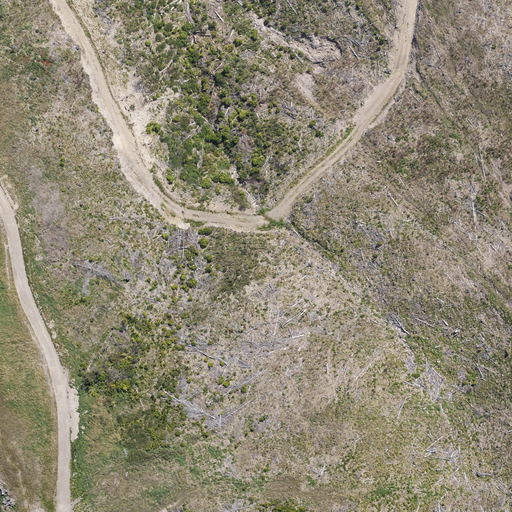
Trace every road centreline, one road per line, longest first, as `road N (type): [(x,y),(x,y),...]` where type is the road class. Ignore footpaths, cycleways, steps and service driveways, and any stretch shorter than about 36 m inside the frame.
road 1 (track): [(412,0),(394,80),(348,141),(282,207),(239,219),(165,203),(59,0)]
road 2 (track): [(0,198),(24,293),(56,370),(63,511)]
